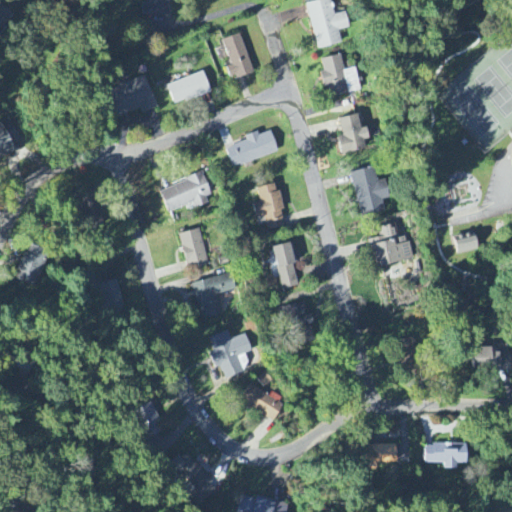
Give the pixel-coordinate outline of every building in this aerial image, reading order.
[(168,0),(148,0),(148,4),(141,4),(141,15),(169,15),(168,0)] [(317,50),(341,44),(338,31),(349,29),(345,13),(333,16),(329,0),(312,0),(314,3),(306,5),(317,50)] [(0,33),(14,19),(0,5),(0,33)] [(230,66),(226,67),(229,79),(252,74),(242,35),(223,39),(230,66)] [(355,69),(344,71),(341,56),(321,60),(323,72),(321,72),(326,99),(360,92),(355,69)] [(210,92),(203,72),(167,86),(174,106),(210,92)] [(140,110),(141,115),(157,109),(146,79),(117,89),(127,115),(140,110)] [(341,154),(366,150),(364,139),(368,139),(367,128),(360,129),(358,116),(339,118),(341,137),(338,138),(341,154)] [(12,146),(20,141),(8,119),(0,123),(0,159),(15,151),(12,146)] [(278,154),(271,132),(258,136),(257,133),(245,137),(246,142),(226,148),(232,167),(278,154)] [(351,173),(359,216),(384,212),(382,200),(389,199),(385,181),(377,182),(374,169),(351,173)] [(193,204),(195,209),(213,203),(202,175),(159,191),(167,214),(193,204)] [(256,189),(260,202),(252,204),(255,218),(264,216),(268,231),(284,227),(281,211),(283,211),(276,184),(256,189)] [(98,197),(82,200),(87,231),(103,228),(98,197)] [(412,260),(407,235),(394,238),(392,225),(378,228),(380,238),(370,241),(375,267),(412,260)] [(208,266),(199,230),(178,235),(188,272),(208,266)] [(456,254),(477,251),(474,234),(454,236),(456,254)] [(297,288),(291,244),(273,246),(279,290),(297,288)] [(34,288),(49,253),(29,245),(14,280),(34,288)] [(191,285),(200,321),(222,315),(217,296),(236,291),(231,275),(191,285)] [(101,312),(122,308),(116,281),(96,285),(101,312)] [(287,307),(290,328),(308,325),(305,304),(287,307)] [(206,340),(216,370),(220,368),(223,378),(250,369),(245,354),(251,352),(245,335),(230,340),(227,332),(206,340)] [(419,362),(415,338),(396,342),(400,365),(419,362)] [(510,369),(510,353),(491,353),(491,348),(475,348),(475,369),(510,369)] [(284,403),(270,394),(268,397),(250,386),(240,403),(272,423),(284,403)] [(395,445),(372,446),(373,464),(395,464),(395,445)] [(443,464),(443,470),(455,470),(455,465),(465,465),(465,445),(423,445),(423,464),(443,464)] [(170,468),(202,501),(217,488),(185,454),(170,468)] [(285,511),(287,507),(240,496),(236,511),(241,511),(285,511)]
